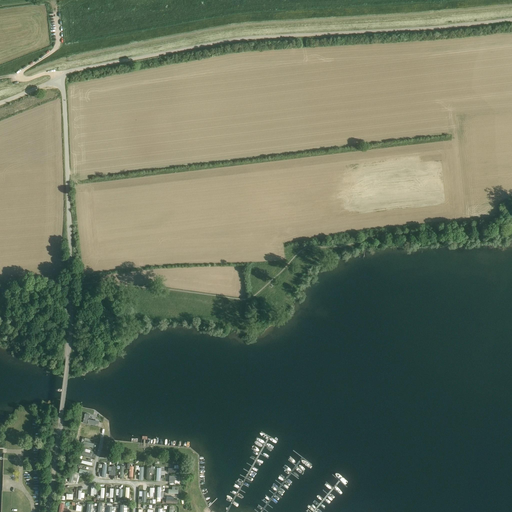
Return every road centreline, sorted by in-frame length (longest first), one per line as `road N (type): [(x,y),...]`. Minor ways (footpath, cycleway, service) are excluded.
road 1 (unclassified): [(58,78),(245,38),(511,20)]
road 2 (unclassified): [(48,511),(71,307),(58,78)]
road 3 (track): [(58,78),(18,77),(55,48),(53,6)]
